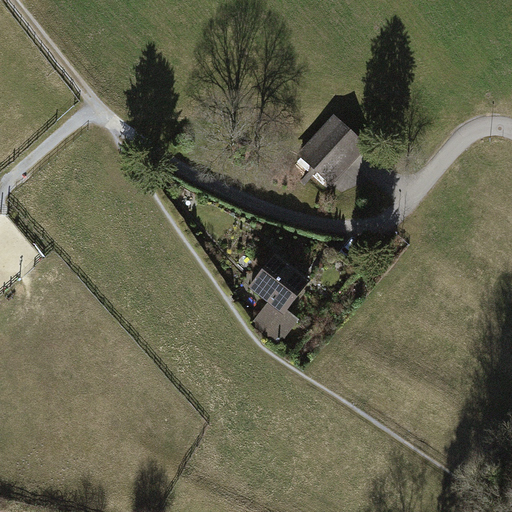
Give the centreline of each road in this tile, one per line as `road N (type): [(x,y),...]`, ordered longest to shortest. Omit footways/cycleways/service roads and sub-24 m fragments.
road 1 (residential): [(511,131),(481,128),(395,220),(363,231),(328,229),(249,200),(175,164),(100,109)]
road 2 (track): [(14,0),(100,109)]
